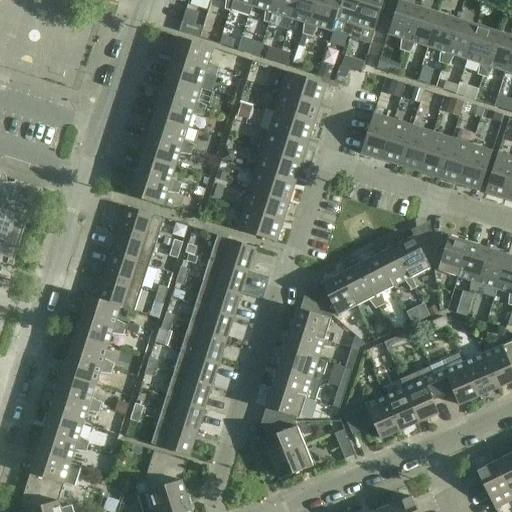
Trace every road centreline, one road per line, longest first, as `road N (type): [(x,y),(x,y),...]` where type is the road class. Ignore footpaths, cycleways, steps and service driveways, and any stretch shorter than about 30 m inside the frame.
road 1 (residential): [(0,435),(138,0)]
road 2 (residential): [(220,511),(212,492),(324,158)]
road 3 (residential): [(324,158),(511,220)]
road 4 (residential): [(279,511),(428,450)]
